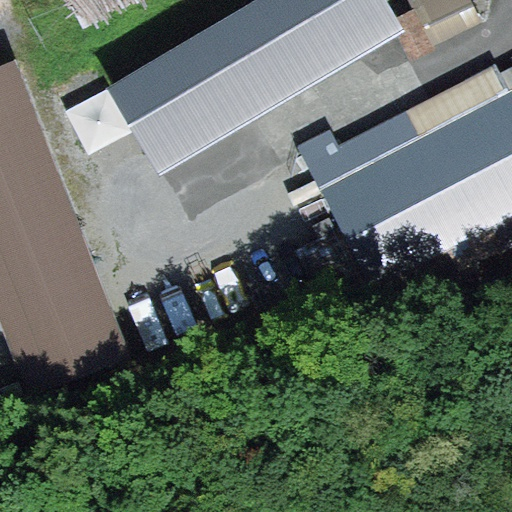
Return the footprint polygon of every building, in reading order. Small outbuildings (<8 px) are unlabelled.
[(106,0),(111,8),(127,0),(106,0)] [(387,9),(381,0),(259,0),(113,86),(149,148),(387,9)] [(421,0),(439,36),(474,18),(464,0),(421,0)] [(381,276),(395,305),(462,268),(449,243),(489,222),(501,246),(511,240),(511,65),(339,154),(327,131),(301,146),(342,223),(333,228),(328,217),(317,223),(352,291),(381,276)] [(0,72),(0,287),(36,380),(115,349),(7,69),(0,72)]
